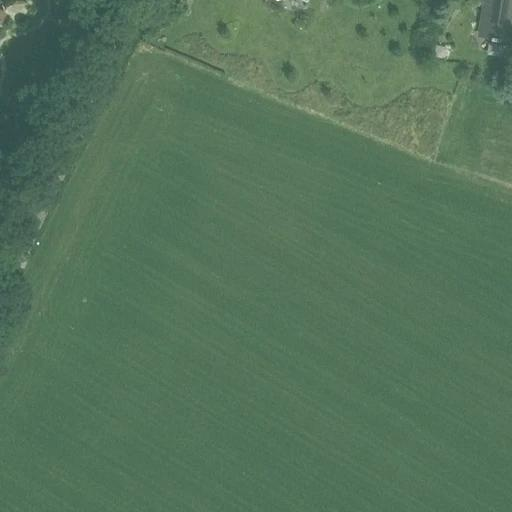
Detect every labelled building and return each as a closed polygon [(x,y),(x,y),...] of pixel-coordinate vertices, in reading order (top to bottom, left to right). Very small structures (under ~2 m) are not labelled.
[(210,15),(204,0),(193,0),(200,18),(210,15)] [(511,32),(511,0),(487,0),(482,37),(503,41),(504,32),(511,32)] [(329,24),(346,32),(354,12),(337,5),(329,24)] [(231,46),(234,37),(214,30),(211,39),(231,46)] [(291,31),(279,41),(289,54),(301,44),(291,31)]
